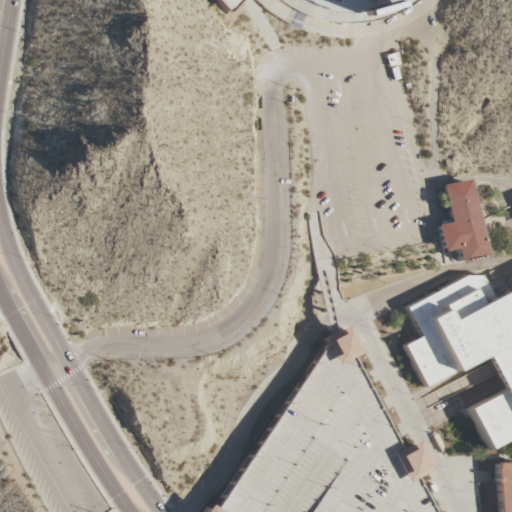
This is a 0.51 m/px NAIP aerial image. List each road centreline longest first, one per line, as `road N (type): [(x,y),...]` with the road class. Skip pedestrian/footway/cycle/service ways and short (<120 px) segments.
road 1 (tertiary): [(0,293),(128,511)]
road 2 (tertiary): [(158,511),(66,360)]
road 3 (tertiary): [(66,360),(0,224)]
